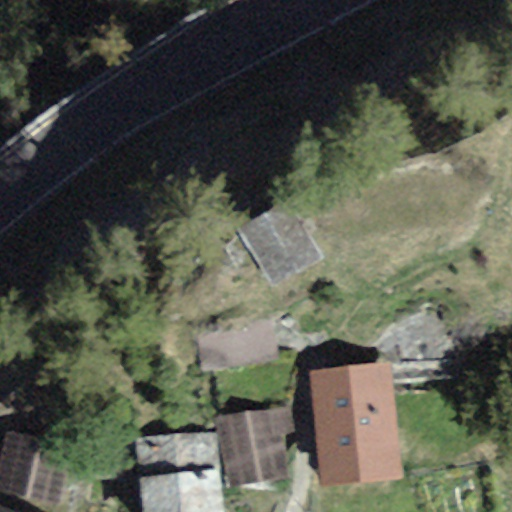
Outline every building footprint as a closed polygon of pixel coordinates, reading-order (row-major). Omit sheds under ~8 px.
[(297,205),(245,231),(274,289),(326,263),(297,205)] [(396,367),(310,376),(322,491),(408,481),(396,367)] [(285,410),(218,419),(227,491),(294,483),(285,410)] [(65,511),(82,453),(13,434),(0,481),(0,498),(49,511),(65,511)] [(221,511),(218,438),(134,442),(136,511),(221,511)]
